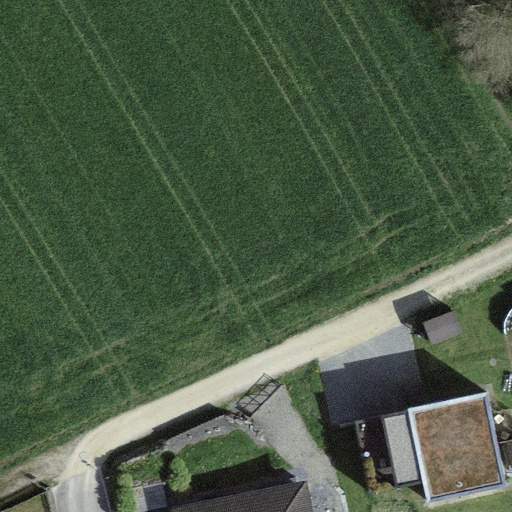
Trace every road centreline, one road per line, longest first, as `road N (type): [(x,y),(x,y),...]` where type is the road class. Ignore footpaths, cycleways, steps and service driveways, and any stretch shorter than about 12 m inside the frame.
road 1 (track): [(0,496),(511,247)]
road 2 (track): [(511,132),(428,0)]
